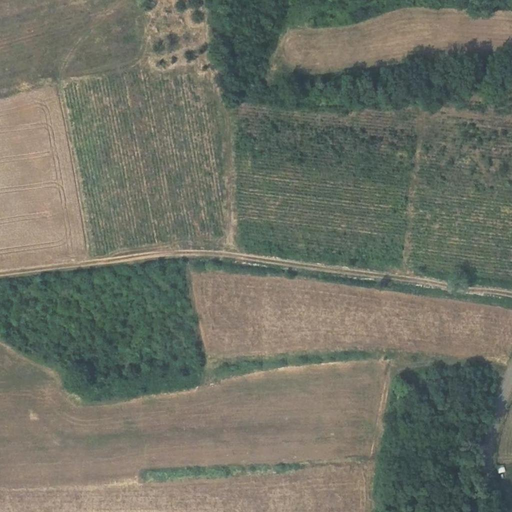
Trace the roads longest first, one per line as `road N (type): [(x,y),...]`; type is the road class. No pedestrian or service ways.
road 1 (track): [(0,274),(224,253),(511,294)]
road 2 (track): [(196,74),(229,124),(233,254)]
road 3 (unclassified): [(511,375),(489,443),(502,511)]
